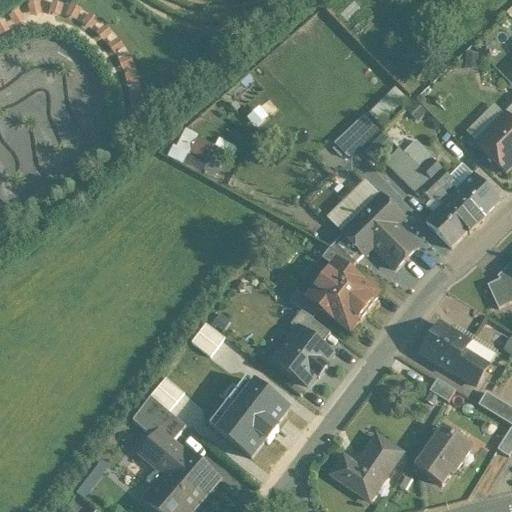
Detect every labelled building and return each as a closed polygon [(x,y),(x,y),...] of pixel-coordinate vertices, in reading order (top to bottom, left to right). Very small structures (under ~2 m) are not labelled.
[(511,103),(502,114),(505,117),(506,116),(511,122),(511,103)] [(505,117),(476,145),(505,175),(511,168),(511,122),(506,116),(505,117)] [(344,158),(379,132),(368,117),(333,143),(344,158)] [(180,151),(208,161),(214,143),(187,133),(180,151)] [(424,150),(417,143),(405,156),(412,163),(424,150)] [(434,160),(424,150),(412,163),(432,182),(442,172),(433,162),(434,160)] [(207,173),(215,174),(219,153),(211,151),(207,173)] [(405,156),(400,151),(386,165),(418,197),(422,193),(421,192),(432,182),(412,163),(405,156)] [(480,179),(487,171),(468,153),(461,161),(480,179)] [(442,172),(432,182),(442,192),(477,228),(485,221),(483,220),(499,203),(474,177),(456,194),(448,186),(452,182),(442,172)] [(432,182),(421,192),(422,193),(431,203),(435,199),(442,192),(432,182)] [(323,213),(340,197),(330,185),(312,201),(323,213)] [(477,228),(442,192),(435,199),(443,207),(426,224),(452,251),(468,235),(469,236),(477,228)] [(401,219),(382,199),(344,237),(364,257),(372,249),(395,272),(418,250),(394,226),(401,219)] [(364,257),(344,237),(330,251),(356,265),(364,257)] [(330,251),(329,250),(322,260),(334,269),(334,268),(346,277),(356,265),(330,251)] [(511,268),(510,266),(497,279),(500,281),(511,293),(511,268)] [(308,301),(307,302),(320,312),(350,335),(359,324),(359,322),(364,315),(367,317),(375,307),(373,305),(379,297),(364,286),(361,289),(346,277),(334,268),(334,269),(308,301)] [(498,282),(487,287),(498,311),(511,304),(511,293),(500,281),(498,282)] [(308,301),(297,292),(289,303),(312,321),(320,312),(307,302),(308,301)] [(469,345),(439,327),(421,356),(451,375),(452,373),(476,387),(489,366),(465,352),(469,345)] [(298,331),(274,363),(284,371),(308,389),(316,379),(318,380),(327,369),(325,367),(333,357),(298,331)] [(456,393),(437,381),(430,393),(448,404),(456,393)] [(288,414),(247,382),(230,405),(235,409),(217,433),(252,460),(264,444),(267,446),(278,432),(275,430),(288,414)] [(511,409),(486,394),(478,407),(511,427),(511,409)] [(186,429),(151,399),(133,422),(152,439),(158,432),(173,444),(186,429)] [(511,427),(497,451),(509,458),(511,453),(511,427)] [(469,448),(443,430),(443,431),(417,468),(416,468),(416,469),(442,487),(442,486),(469,448)] [(173,444),(158,432),(152,439),(139,455),(159,473),(149,484),(158,491),(147,504),(156,511),(187,511),(216,480),(188,456),(187,457),(173,444)] [(377,439),(357,468),(344,459),(332,477),(370,503),(402,456),(377,439)]
